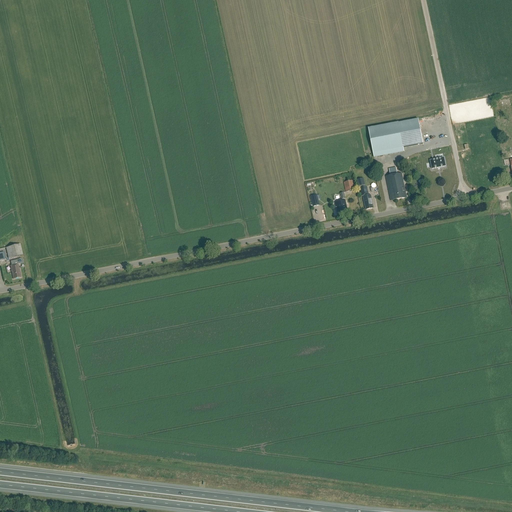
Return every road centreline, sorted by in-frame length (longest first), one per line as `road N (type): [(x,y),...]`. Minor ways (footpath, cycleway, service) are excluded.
road 1 (unclassified): [(0,291),(465,197)]
road 2 (motorway): [(350,511),(0,471)]
road 3 (motorway): [(0,485),(232,511)]
road 4 (unclassified): [(465,197),(423,0)]
